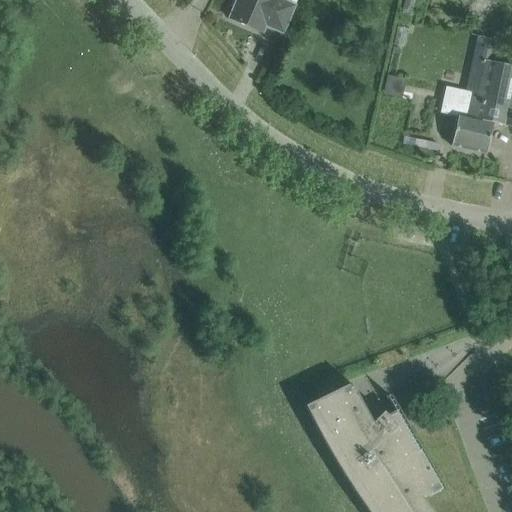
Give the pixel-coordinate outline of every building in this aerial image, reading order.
[(262,34),(264,30),(265,27),(282,34),(297,0),(233,0),(230,7),(234,9),(229,20),(262,34)] [(404,0),(403,11),(412,13),(414,0),(404,0)] [(490,39),(485,61),(492,63),(497,41),(490,39)] [(457,117),(451,147),(486,155),(493,124),(511,128),(511,67),(492,63),(485,61),(474,59),(466,93),(446,89),(441,113),(457,117)] [(495,404),(485,375),(469,391),(476,411),(495,404)] [(441,490),(402,422),(396,412),(386,417),(383,414),(374,422),(375,423),(372,425),(361,405),(351,385),(320,400),(305,408),(313,424),(322,440),(331,456),(340,472),(350,487),(360,502),(366,511),(431,511),(422,500),(429,497),(441,490)]
